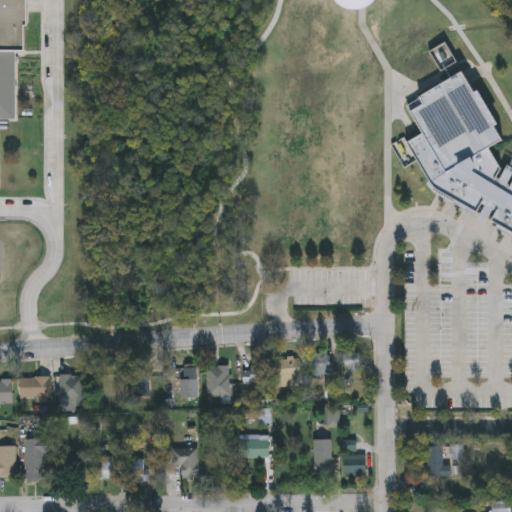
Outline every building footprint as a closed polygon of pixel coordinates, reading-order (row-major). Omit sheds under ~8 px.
[(0,0),(28,0),(28,53),(17,53),(17,122),(0,122),(0,0)] [(361,0),(361,10),(392,11),(392,0),(361,0)] [(500,164),(511,171),(511,236),(436,192),(431,182),(410,144),(424,136),(408,105),(466,74),(475,91),(478,89),(498,126),(495,128),(502,141),(490,147),(500,164)] [(344,352),(359,352),(359,370),(344,370),(344,352)] [(333,375),(311,375),(311,354),(333,354),(333,375)] [(278,381),(278,358),(301,358),(301,381),(278,381)] [(269,384),(243,384),(243,370),(250,370),(250,363),(269,363),(269,384)] [(208,366),(230,366),(230,397),(208,397),(208,366)] [(197,368),(197,401),(174,401),(174,380),(184,380),(184,368),(197,368)] [(59,374),(84,374),(84,402),(59,402),(59,374)] [(20,397),(20,377),(52,377),(52,401),(36,401),(36,397),(20,397)] [(0,379),(13,379),(13,403),(0,403),(0,379)] [(240,436),(270,436),(270,458),(240,458),(240,436)] [(26,439),(51,439),(51,452),(42,452),(42,480),(26,480),(26,439)] [(314,440),(332,440),(332,476),(314,476),(314,440)] [(464,459),(450,459),(450,444),(464,444),(464,459)] [(0,446),(16,446),(16,477),(0,477),(0,446)] [(426,446),(444,446),(444,464),(452,464),(452,476),(426,476),(426,446)] [(197,478),(183,478),(183,465),(173,465),(173,448),(197,448),(197,478)] [(343,454),(366,454),(366,476),(343,476),(343,454)] [(130,460),(148,460),(148,482),(130,482),(130,460)] [(110,479),(94,479),(94,461),(110,461),(110,479)]
